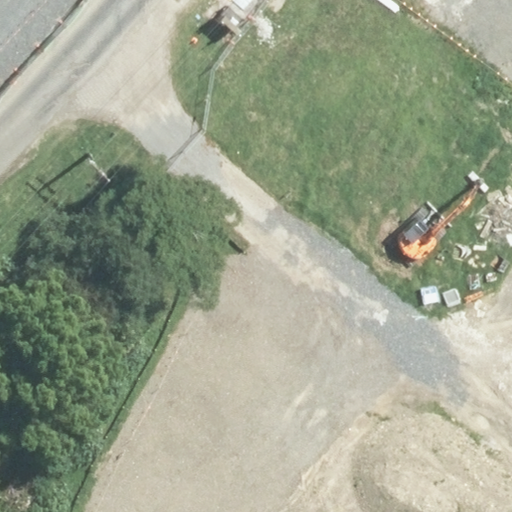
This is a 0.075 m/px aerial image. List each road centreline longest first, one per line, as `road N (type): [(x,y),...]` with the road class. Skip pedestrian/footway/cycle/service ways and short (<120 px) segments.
road 1 (unclassified): [(207,511),(316,383),(362,313),(413,199)]
road 2 (unclassified): [(511,365),(422,417),(311,502),(281,511)]
road 3 (unclassified): [(413,199),(411,145),(427,93),(458,49),(511,13)]
road 4 (unclassified): [(511,323),(463,292),(431,249),(413,199)]
